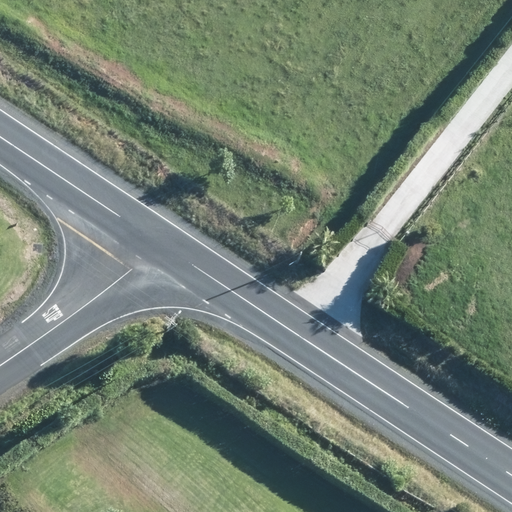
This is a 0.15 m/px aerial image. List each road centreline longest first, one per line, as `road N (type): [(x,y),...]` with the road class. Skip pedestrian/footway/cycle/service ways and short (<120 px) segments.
road 1 (tertiary): [(167,252),(511,478)]
road 2 (tertiary): [(0,141),(167,252)]
road 3 (unclassified): [(0,363),(167,252)]
